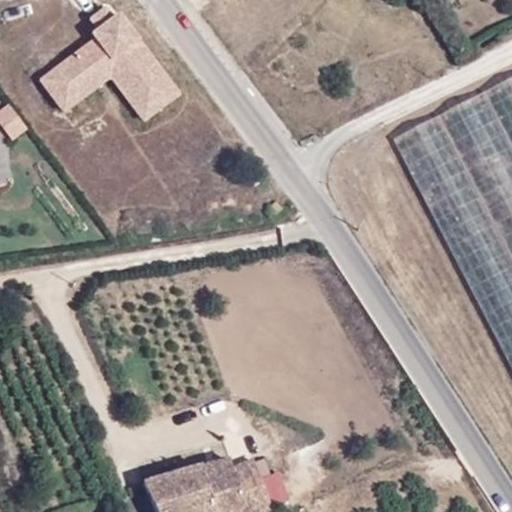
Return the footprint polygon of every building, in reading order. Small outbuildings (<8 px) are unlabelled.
[(97,29),(111,19),(103,8),(89,19),(97,29)] [(167,81),(144,49),(140,52),(133,43),(136,40),(117,14),(111,19),(97,29),(91,34),(94,38),(71,56),(87,77),(111,59),(142,101),(167,81)] [(136,40),(133,43),(140,52),(144,49),(136,40)] [(176,93),(167,81),(142,101),(111,59),(87,77),(71,56),(58,66),(80,96),(109,75),(142,119),(176,93)] [(58,66),(39,79),(62,110),(80,96),(58,66)] [(511,77),(391,140),(511,371),(511,77)] [(24,128),(7,105),(0,110),(0,124),(11,139),(24,128)] [(271,511),(253,460),(233,468),(230,460),(143,484),(155,511),(271,511)]
